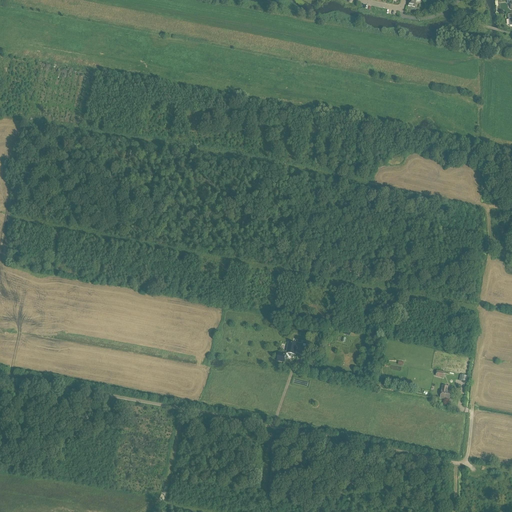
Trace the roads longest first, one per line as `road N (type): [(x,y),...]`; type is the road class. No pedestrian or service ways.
road 1 (track): [(0,374),(462,462),(491,245),(487,205),(84,131),(15,121),(0,167)]
road 2 (track): [(0,195),(13,219),(452,305)]
road 3 (track): [(204,511),(163,500),(183,409)]
